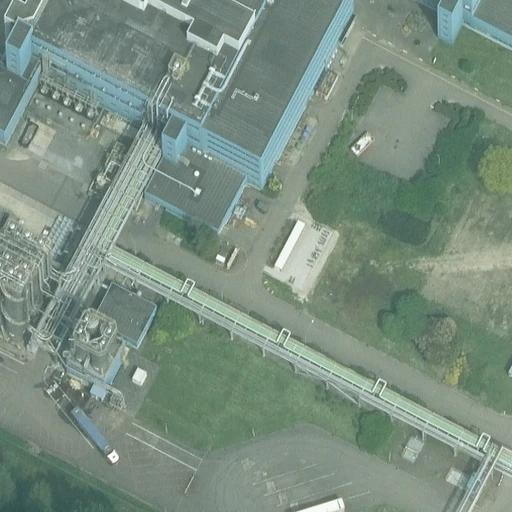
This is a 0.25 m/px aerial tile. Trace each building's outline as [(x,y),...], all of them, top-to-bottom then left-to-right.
[(107,105),(109,106),(177,142),(148,198),(220,236),(249,180),(264,187),(356,12),(349,8),(352,0),(423,0),(450,14),(438,36),(453,43),(464,21),(511,46),(511,0),(45,0),(23,43),(14,38),(4,57),(13,62),(6,77),(0,73),(0,139),(7,143),(25,109),(87,143),(107,105)] [(511,208),(476,190),(420,296),(508,344),(511,336),(511,208)] [(343,213),(299,297),(341,319),(385,235),(343,213)] [(288,260),(305,269),(321,237),(304,229),(288,260)] [(389,236),(366,279),(409,301),(432,259),(389,236)] [(13,277),(0,286),(0,305),(22,290),(13,277)] [(114,287),(102,310),(95,324),(139,347),(158,310),(114,287)] [(0,309),(0,313),(7,325),(40,305),(31,291),(0,309)] [(368,295),(352,326),(372,337),(389,306),(368,295)] [(70,372),(111,394),(130,357),(89,335),(70,372)] [(511,338),(494,373),(511,383),(511,338)] [(447,478),(475,492),(482,479),(454,464),(447,478)] [(316,478),(315,478),(313,469),(282,475),(286,497),(318,492),(316,478)]
